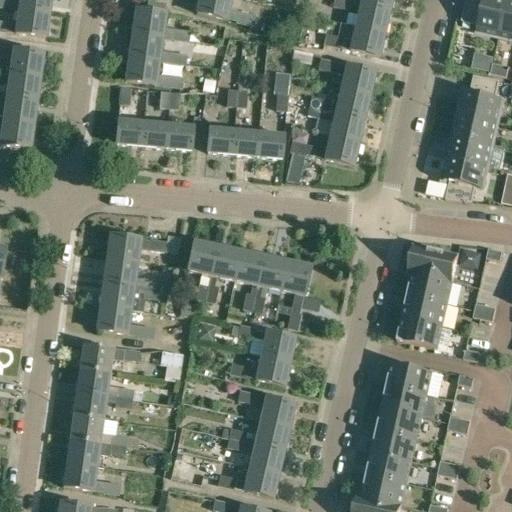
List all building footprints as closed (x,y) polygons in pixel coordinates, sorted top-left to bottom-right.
[(0,0),(0,9),(10,11),(12,0),(10,0),(0,0)] [(19,0),(19,1),(18,11),(48,16),(50,0),(19,0)] [(199,0),(197,15),(225,21),(228,11),(229,0),(199,0)] [(349,13),(351,3),(336,0),(335,0),(333,9),(349,13)] [(361,0),(360,5),(389,12),(391,0),(361,0)] [(477,34),(499,39),(507,0),(484,0),(485,1),(478,0),(465,0),(461,23),(479,27),(477,34)] [(511,0),(507,0),(499,39),(502,39),(502,41),(511,43),(511,0)] [(355,29),(383,35),(389,12),(360,5),(355,29)] [(18,11),(15,35),(45,39),(48,16),(18,11)] [(135,12),(132,36),(162,40),(163,29),(165,16),(135,12)] [(254,17),(237,13),(235,23),(252,27),(254,17)] [(305,28),(317,31),(319,21),(307,18),(305,28)] [(349,52),(378,59),(383,35),(355,29),(349,52)] [(190,33),(173,31),(172,42),(189,45),(190,33)] [(132,36),(129,59),(159,64),(160,53),(162,41),(162,40),(132,36)] [(342,42),(327,38),(325,47),(340,51),(342,42)] [(11,61),(9,74),(39,79),(42,56),(13,51),(11,61)] [(170,54),(169,65),(185,67),(187,57),(170,54)] [(490,74),(493,60),(476,56),(472,70),(490,74)] [(129,59),(125,83),(155,87),(157,77),(159,64),(129,59)] [(335,73),(337,64),(322,60),(320,70),(335,73)] [(490,76),(506,80),(508,69),(493,65),(490,76)] [(340,91),(369,98),(375,74),(346,68),(340,91)] [(7,88),(6,98),(36,102),(39,79),(9,74),(7,88)] [(289,77),(276,75),(274,87),(287,88),(289,77)] [(458,113),(458,116),(496,125),(501,103),(495,101),(499,83),(473,77),(469,96),(463,94),(460,103),(458,103),(456,112),(458,113)] [(167,78),(165,89),(181,91),(183,79),(167,78)] [(215,83),(204,81),(202,92),(213,94),(215,83)] [(119,107),(129,108),(131,92),(120,91),(119,107)] [(226,109),(236,109),(237,92),(227,91),(226,109)] [(335,114),(364,121),(369,98),(340,91),(335,114)] [(236,109),(246,110),(247,93),(237,92),(236,109)] [(158,110),(168,111),(170,94),(160,93),(158,110)] [(168,111),(179,112),(180,96),(170,94),(168,111)] [(277,96),(275,112),(286,113),(287,97),(286,97),(277,96)] [(6,98),(2,122),(32,126),(36,102),(6,98)] [(326,112),(328,103),(312,99),(310,109),(326,112)] [(324,121),(326,112),(310,109),(308,118),(324,121)] [(358,144),(364,121),(335,114),(329,138),(358,144)] [(458,116),(453,138),(491,146),(492,143),(494,144),(498,128),(496,128),(496,125),(458,116)] [(0,145),(29,150),(32,126),(2,122),(0,136),(0,135),(0,145)] [(115,146),(141,149),(143,125),(117,123),(115,146)] [(141,149),(166,151),(168,127),(143,125),(141,149)] [(166,151),(190,153),(192,130),(168,127),(166,151)] [(206,155),(231,157),(234,133),(208,131),(206,155)] [(231,157),(257,159),(259,135),(234,133),(231,157)] [(257,159),(281,161),(283,138),(259,135),(257,159)] [(324,161),(353,168),(358,144),(329,138),(326,151),(324,161)] [(453,138),(448,160),(486,169),(487,165),(489,166),(493,150),(491,150),(491,146),(453,138)] [(307,149),(292,145),(289,154),(305,158),(307,149)] [(486,169),(448,160),(447,163),(445,163),(443,172),(445,172),(443,181),(449,183),(445,202),(471,204),(475,188),(481,190),(486,169)] [(511,193),(505,192),(501,206),(511,208),(511,193)] [(110,237),(106,261),(137,266),(138,253),(140,241),(110,237)] [(164,244),(150,243),(148,254),(163,256),(164,244)] [(210,278),(216,248),(193,243),(186,273),(207,277),(210,278)] [(413,247),(407,274),(452,284),(458,257),(413,247)] [(233,283),(240,254),(216,248),(210,278),(216,279),(233,283)] [(487,260),(500,263),(502,254),(489,251),(487,260)] [(257,288),(263,259),(240,254),(233,283),(251,287),(257,288)] [(251,314),(261,316),(265,299),(259,298),(261,289),(280,293),(287,264),(263,259),(257,288),(255,298),(251,314)] [(106,261),(103,285),(133,289),(134,283),(135,280),(137,266),(106,261)] [(294,296),(303,298),(310,269),(287,264),(280,293),(294,296)] [(412,276),(407,297),(447,306),(452,284),(407,274),(407,275),(412,276)] [(161,283),(144,281),(142,290),(159,293),(161,283)] [(103,285),(99,308),(130,313),(132,295),(133,289),(103,285)] [(204,303),(208,288),(198,286),(195,301),(204,303)] [(217,290),(208,288),(204,303),(214,305),(217,290)] [(159,293),(142,290),(141,301),(158,303),(159,293)] [(251,314),(255,298),(245,296),(242,312),(251,314)] [(407,297),(402,320),(442,329),(447,306),(407,297)] [(301,308),(292,306),(287,331),(298,333),(301,316),(300,316),(301,308)] [(483,321),(486,308),(476,306),(473,319),(483,321)] [(99,308),(96,333),(127,337),(128,326),(130,313),(99,308)] [(496,310),(486,308),(483,321),(492,324),(496,310)] [(442,329),(402,320),(397,343),(436,352),(442,329)] [(256,331),(241,327),(239,337),(255,340),(256,331)] [(137,328),(135,339),(153,342),(154,330),(137,328)] [(260,358),(289,364),(294,340),(265,334),(265,335),(260,358)] [(83,347),(79,371),(109,375),(111,361),(122,363),(122,362),(137,365),(139,354),(112,350),(112,351),(83,347)] [(463,361),(477,364),(479,354),(465,351),(463,361)] [(163,382),(178,384),(180,369),(182,369),(184,356),(161,353),(159,365),(166,366),(163,382)] [(479,354),(477,364),(484,365),(486,355),(479,354)] [(254,382),(284,388),(289,364),(260,358),(257,371),(255,381),(254,382)] [(392,365),(386,388),(426,397),(431,374),(392,365)] [(248,369),(232,366),(230,375),(246,379),(248,369)] [(79,371),(76,396),(105,400),(106,393),(109,375),(79,371)] [(458,387),(471,390),(473,379),(460,377),(458,387)] [(386,388),(381,410),(421,419),(426,397),(386,388)] [(134,392),(117,390),(116,401),(132,403),(134,392)] [(256,396),(240,392),(238,402),(254,406),(256,396)] [(76,396),(72,418),(102,422),(104,406),(105,400),(76,396)] [(259,423),(289,430),(294,406),(265,400),(264,401),(262,410),(259,423)] [(116,401),(115,410),(131,412),(132,403),(116,401)] [(381,410),(376,433),(416,441),(421,419),(381,410)] [(72,418),(69,441),(125,449),(127,440),(100,436),(102,422),(72,418)] [(457,434),(460,421),(452,419),(449,432),(457,434)] [(470,423),(460,421),(457,434),(467,437),(470,423)] [(230,431),(228,440),(229,441),(245,444),(254,446),(283,453),(289,430),(259,423),(256,437),(230,431)] [(376,433),(371,455),(411,464),(416,442),(376,433)] [(66,466),(95,470),(97,457),(108,459),(108,457),(124,459),(125,449),(69,441),(66,466)] [(245,444),(229,441),(227,450),(243,454),(245,444)] [(283,453),(254,446),(248,470),(278,477),(283,453)] [(371,455),(366,477),(406,486),(411,464),(371,455)] [(439,477),(447,479),(450,466),(442,464),(439,477)] [(66,466),(62,489),(92,493),(93,483),(95,470),(66,466)] [(460,468),(450,466),(447,479),(457,481),(460,468)] [(278,477),(248,470),(245,483),(220,477),(217,489),(234,492),(234,490),(243,492),(243,494),(272,500),(278,477)] [(406,486),(366,477),(361,499),(401,508),(406,486)] [(120,487),(103,484),(101,496),(119,498),(120,487)] [(400,511),(401,508),(361,499),(357,498),(353,511),(400,511)] [(252,511),(239,509),(239,510),(230,507),(230,505),(213,502),(210,511),(252,511)]
